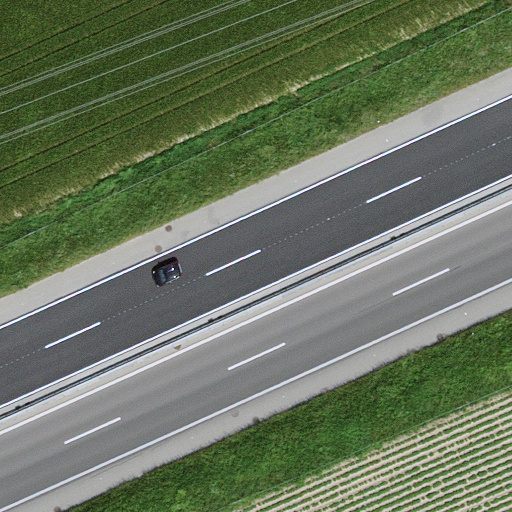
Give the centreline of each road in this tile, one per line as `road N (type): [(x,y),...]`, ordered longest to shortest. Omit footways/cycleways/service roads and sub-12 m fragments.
road 1 (motorway): [(511,135),(0,366)]
road 2 (motorway): [(0,470),(511,239)]
